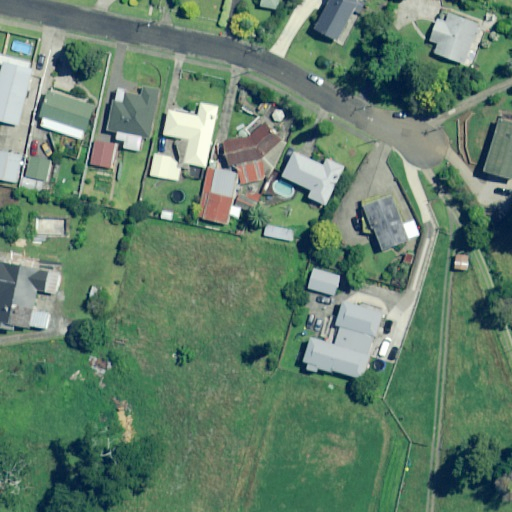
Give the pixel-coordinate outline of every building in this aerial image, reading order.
[(279,10),(280,0),(262,0),(262,6),(279,10)] [(331,0),(315,29),(339,42),(357,10),(362,14),(370,0),(331,0)] [(482,24),(452,13),(449,22),(441,19),(433,41),(440,43),(437,53),(466,64),(482,24)] [(18,64),(1,60),(0,65),(0,120),(20,125),(32,75),(17,71),(18,64)] [(161,91),(143,86),(141,95),(119,89),(109,130),(119,133),(117,139),(126,141),(125,147),(140,151),(144,137),(149,138),(161,91)] [(95,105),(53,91),(41,126),(84,140),(95,105)] [(182,139),(177,156),(158,152),(152,174),(180,181),(182,170),(190,172),(192,163),(207,167),(221,110),(202,105),(199,115),(172,108),(166,135),(182,139)] [(281,109),(275,109),(274,110),(273,111),(272,112),(271,113),(271,115),(271,116),(271,118),(271,119),(272,120),(272,122),(273,123),(274,123),(276,124),(277,125),(278,125),(280,125),(281,124),(283,124),(284,123),(285,122),(286,121),(286,120),(287,118),(287,117),(287,116),(287,114),(286,113),(285,112),(284,111),(283,110),(282,109),(281,109)] [(270,178),(286,144),(260,115),(245,129),(252,137),(226,142),(230,167),(238,165),(242,184),(270,178)] [(511,121),(502,119),(485,172),(511,179),(511,121)] [(116,145),(95,141),(91,165),(112,168),(116,145)] [(79,147),(63,142),(59,153),(75,159),(79,147)] [(22,156),(0,151),(0,179),(17,182),(22,156)] [(324,166),(295,153),(284,177),(313,190),(309,198),(327,205),(344,166),(327,159),(324,166)] [(53,159),(32,155),(27,177),(48,181),(53,159)] [(258,196),(235,190),(239,174),(209,168),(198,218),(228,224),(230,216),(239,218),(241,208),(254,211),(258,196)] [(43,184),(24,180),(23,189),(42,193),(43,184)] [(403,223),(394,197),(368,207),(383,251),(420,238),(414,220),(403,223)] [(511,202),(511,201),(501,198),(495,219),(507,222),(511,202)] [(294,230),(267,224),(264,236),(292,241),(294,230)] [(0,251),(0,328),(7,330),(8,323),(48,330),(51,314),(35,311),(39,291),(57,294),(61,272),(39,268),(41,258),(0,251)] [(469,255),(457,253),(455,269),(467,271),(469,255)] [(341,276),(314,269),(309,289),(335,296),(341,276)] [(101,287),(93,285),(88,307),(96,309),(101,287)] [(374,337),(378,338),(385,311),(342,300),(335,327),(339,328),(334,345),(312,339),(306,363),(309,364),(308,370),(318,373),(319,368),(364,380),(371,355),(369,354),(374,337)]
